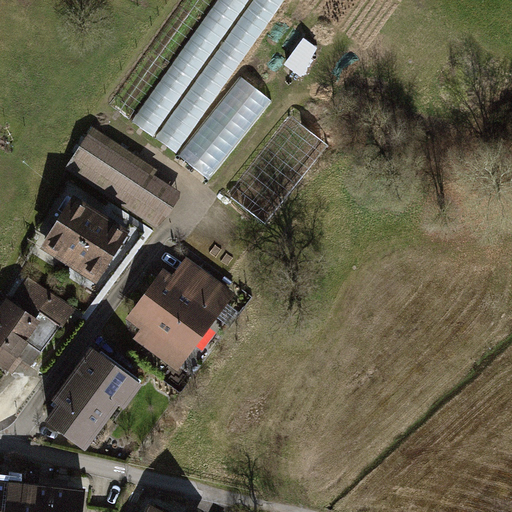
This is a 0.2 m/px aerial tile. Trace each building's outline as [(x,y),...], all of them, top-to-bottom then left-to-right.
[(199,0),(119,111),(214,179),(272,101),(243,77),(299,0),(199,0)] [(329,145),(292,118),(229,196),(266,223),(329,145)] [(94,131),(67,174),(154,228),(180,192),(154,176),(157,171),(94,131)] [(103,212),(73,194),(40,247),(70,265),(103,212)] [(132,230),(103,212),(70,265),(100,283),(132,230)] [(172,275),(163,268),(127,318),(143,328),(135,338),(178,370),(238,292),(185,258),(172,275)] [(26,277),(0,309),(0,362),(25,376),(74,312),(26,277)] [(144,380),(94,346),(46,416),(88,445),(118,401),(126,406),(144,380)] [(0,476),(0,511),(19,511),(23,479),(0,476)] [(23,479),(19,511),(50,511),(54,482),(23,479)] [(54,482),(50,511),(82,511),(86,485),(54,482)] [(169,511),(140,499),(133,511),(169,511)]
